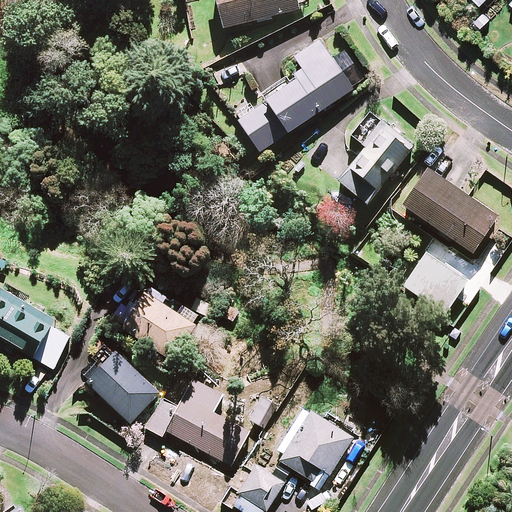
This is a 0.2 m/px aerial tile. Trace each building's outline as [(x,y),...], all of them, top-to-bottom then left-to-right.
[(303,0),(215,0),(224,33),(300,13),(298,7),(305,5),(303,0)] [(471,0),(480,8),(488,0),(471,0)] [(237,117),(240,122),(237,124),(261,158),(353,92),(319,44),(293,62),(303,77),(256,111),(252,106),(237,117)] [(413,149),(371,116),(352,140),(366,151),(338,186),(367,208),(413,149)] [(498,219),(428,174),(404,212),(474,257),(498,219)] [(0,295),(0,349),(13,356),(18,349),(56,370),(72,340),(53,330),(57,322),(2,292),(0,295)] [(216,308),(196,299),(190,312),(211,321),(216,308)] [(195,330),(151,303),(141,320),(131,314),(120,330),(175,364),(195,330)] [(163,401),(108,348),(97,360),(106,369),(88,387),(131,428),(147,411),(150,414),(163,401)] [(223,398),(194,382),(179,410),(163,401),(147,431),(162,439),(165,434),(231,469),(249,435),(213,416),(223,398)] [(277,407),(260,396),(246,419),(263,430),(277,407)] [(267,511),(293,472),(314,484),(321,472),(331,478),(356,435),(327,418),(324,423),(308,413),(278,462),(281,464),(272,478),(257,469),(239,496),(264,511),(267,511)]
